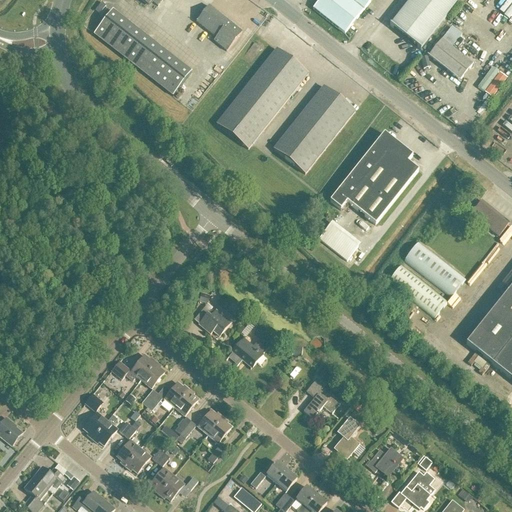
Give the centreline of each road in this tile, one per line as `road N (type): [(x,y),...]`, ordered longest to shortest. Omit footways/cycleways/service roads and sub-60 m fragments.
road 1 (tertiary): [(511,458),(213,216)]
road 2 (unclassified): [(511,190),(271,0)]
road 3 (residential): [(362,511),(138,322)]
road 4 (tertiary): [(213,216),(84,112),(57,43)]
road 5 (unclassified): [(51,435),(138,322)]
road 6 (unclassified): [(138,322),(213,216)]
